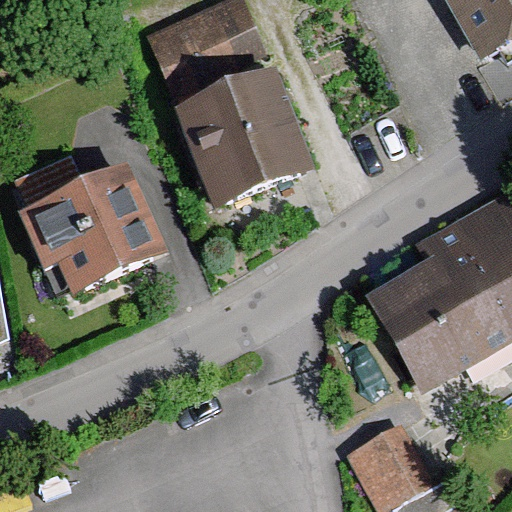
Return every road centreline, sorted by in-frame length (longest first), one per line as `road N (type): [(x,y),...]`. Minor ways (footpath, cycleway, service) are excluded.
road 1 (residential): [(511,152),(258,315),(0,432)]
road 2 (track): [(269,13),(370,242)]
